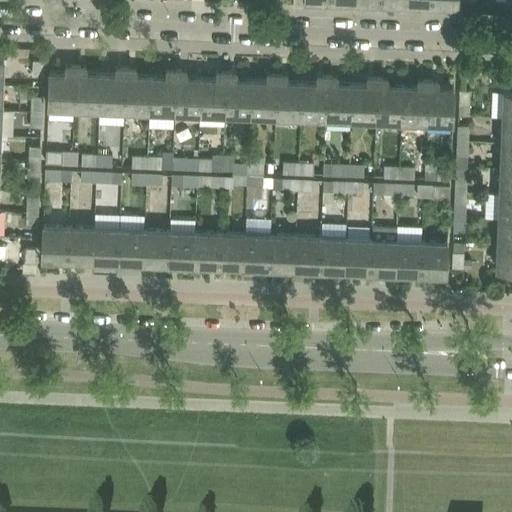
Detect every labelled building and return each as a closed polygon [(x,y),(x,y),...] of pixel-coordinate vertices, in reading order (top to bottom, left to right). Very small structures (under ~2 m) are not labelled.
[(32,74),(44,74),(44,59),(33,59),(32,74)] [(49,90),(48,106),(65,106),(66,102),(74,103),(76,65),(65,64),(65,70),(50,70),(49,90)] [(76,65),(74,103),(83,103),(82,107),(99,108),(101,71),(86,71),(86,65),(76,65)] [(101,71),(99,108),(116,108),(116,104),(124,105),(126,67),(116,66),(116,72),(101,71)] [(126,67),(124,105),(133,105),(133,109),(150,110),(151,73),(137,73),(137,67),(126,67)] [(151,73),(150,110),(166,110),(167,106),(175,107),(176,69),(166,68),(166,74),(151,73)] [(176,69),(175,107),(183,107),(183,111),(200,112),(201,75),(187,75),(187,69),(176,69)] [(201,75),(200,112),(216,112),(217,108),(225,109),(227,71),(216,70),(216,76),(201,75)] [(227,71),(225,109),(234,109),(234,113),(250,114),(252,77),(237,77),(238,71),(227,71)] [(252,77),(250,114),(268,114),(268,110),(276,111),(277,72),(267,72),(266,78),(252,77)] [(277,72),(276,111),(284,111),(284,115),(301,116),(302,79),(287,79),(288,73),(277,72)] [(302,79),(301,116),(318,116),(318,112),(326,112),(328,74),(317,74),(317,80),(302,79)] [(328,74),(326,112),(334,113),(334,117),(351,117),(353,81),(338,81),(338,75),(328,74)] [(353,81),(351,117),(369,118),(369,114),(377,114),(378,76),(367,76),(367,82),(353,81)] [(378,76),(377,114),(385,115),(385,119),(402,119),(403,83),(388,83),(388,77),(378,76)] [(402,119),(427,120),(428,79),(417,78),(417,84),(403,83),(402,119)] [(428,79),(427,120),(452,121),(454,85),(438,85),(438,79),(428,79)] [(460,103),(470,104),(471,88),(460,88),(460,103)] [(504,89),(503,115),(511,115),(511,89),(504,89)] [(31,95),(30,109),(42,110),(43,95),(31,95)] [(42,110),(30,109),(30,126),(42,126),(42,110)] [(511,115),(503,115),(502,140),(511,140),(511,115)] [(458,124),(458,138),(470,139),(470,124),(458,124)] [(470,139),(458,138),(458,155),(470,156),(470,139)] [(511,140),(502,140),(501,165),(511,165),(511,140)] [(29,145),(28,160),(40,160),(41,146),(29,145)] [(47,148),(46,162),(63,162),(64,149),(47,148)] [(64,149),(63,162),(78,163),(79,150),(64,149)] [(82,163),(97,164),(98,152),(82,151),(82,163)] [(98,152),(97,164),(112,165),(113,164),(113,153),(98,152)] [(132,165),(147,166),(148,154),(133,154),(132,165)] [(148,154),(147,166),(162,167),(162,166),(162,155),(148,154)] [(183,167),(198,168),(199,156),(184,155),(183,167)] [(199,156),(198,168),(212,169),(212,168),(212,157),(199,156)] [(426,177),(450,178),(451,157),(427,156),(426,177)] [(40,160),(28,160),(28,176),(40,177),(40,160)] [(233,169),(233,172),(248,172),(249,161),(233,160),(233,169)] [(283,171),(283,172),(298,172),(299,160),(284,160),(283,171)] [(299,160),(298,172),(314,173),(314,172),(314,161),(299,160)] [(249,161),(248,172),(264,173),(264,170),(264,162),(249,161)] [(333,173),(348,174),(349,162),(333,162),(333,173)] [(350,164),(349,176),(364,176),(365,164),(350,164)] [(384,175),(384,176),(399,176),(400,164),(384,164),(384,175)] [(400,164),(399,176),(414,177),(414,176),(415,165),(400,164)] [(511,165),(501,165),(500,191),(511,191),(511,165)] [(44,168),(44,179),(61,180),(61,168),(44,168)] [(81,181),(96,181),(97,170),(81,170),(81,181)] [(97,170),(96,181),(112,182),(112,170),(97,170)] [(131,183),(147,183),(147,172),(132,172),(131,183)] [(147,172),(147,183),(162,184),(163,173),(147,172)] [(183,173),(183,184),(197,185),(198,173),(183,172),(183,173)] [(233,175),(232,183),(248,183),(248,172),(233,172),(233,175)] [(248,172),(248,183),(263,184),(264,176),(264,173),(248,172)] [(198,173),(197,185),(212,185),(213,174),(213,173),(198,173)] [(456,174),(456,189),(468,189),(469,175),(456,174)] [(283,177),(283,187),(298,188),(298,177),(283,176),(283,177)] [(298,177),(298,188),(313,189),(314,178),(298,177)] [(333,191),(348,191),(349,180),(333,180),(333,191)] [(349,180),(348,191),(364,192),(364,181),(349,180)] [(374,181),(374,191),(399,192),(399,181),(374,180),(374,181)] [(399,181),(399,192),(414,193),(414,182),(399,181)] [(418,182),(417,196),(433,196),(433,195),(433,182),(418,182)] [(433,182),(433,195),(450,196),(451,183),(433,182)] [(468,189),(456,189),(456,206),(468,206),(468,189)] [(511,191),(500,191),(499,216),(511,216),(511,191)] [(27,196),(26,210),(38,211),(39,196),(27,196)] [(38,211),(26,210),(26,227),(38,227),(38,211)] [(43,237),(42,257),(68,258),(69,224),(70,212),(44,211),(44,223),(43,223),(43,237)] [(511,216),(499,216),(498,241),(511,241),(511,216)] [(455,233),(465,234),(466,219),(455,218),(455,233)] [(68,258),(93,259),(95,225),(69,224),(68,258)] [(93,259),(118,260),(120,226),(95,225),(93,259)] [(118,260),(144,261),(145,227),(120,226),(118,260)] [(144,261),(169,262),(170,228),(145,227),(144,261)] [(169,262),(194,263),(195,229),(170,228),(169,262)] [(194,263),(219,264),(221,230),(195,229),(194,263)] [(219,264),(244,265),(246,231),(221,230),(219,264)] [(244,265),(270,266),(271,232),(246,231),(244,265)] [(270,266),(295,267),(296,233),(271,232),(270,266)] [(295,267),(320,268),(321,234),(296,233),(295,267)] [(320,268),(345,269),(346,235),(321,234),(320,268)] [(345,269),(370,270),(372,236),(346,235),(345,269)] [(370,270),(395,271),(397,237),(372,236),(370,270)] [(395,271),(421,272),(422,238),(397,237),(395,271)] [(422,238),(421,272),(447,273),(448,239),(422,238)] [(511,241),(498,241),(497,267),(511,267),(511,241)] [(25,261),(36,262),(36,247),(26,246),(25,261)] [(453,266),(464,266),(465,251),(454,250),(453,266)]
